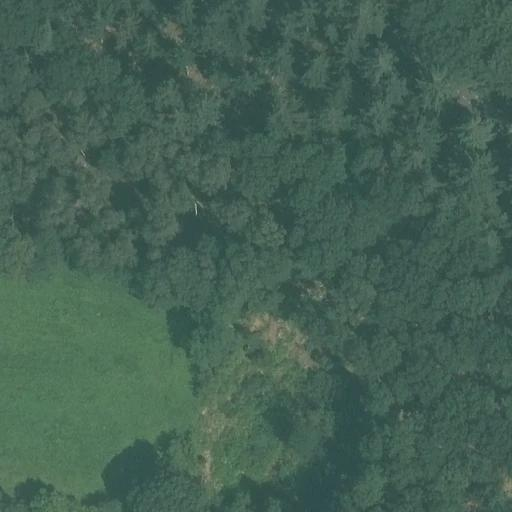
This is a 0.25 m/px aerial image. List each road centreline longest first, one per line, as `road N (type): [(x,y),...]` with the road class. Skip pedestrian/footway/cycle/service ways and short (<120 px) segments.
road 1 (tertiary): [(511,138),(368,0)]
road 2 (track): [(383,184),(511,308)]
